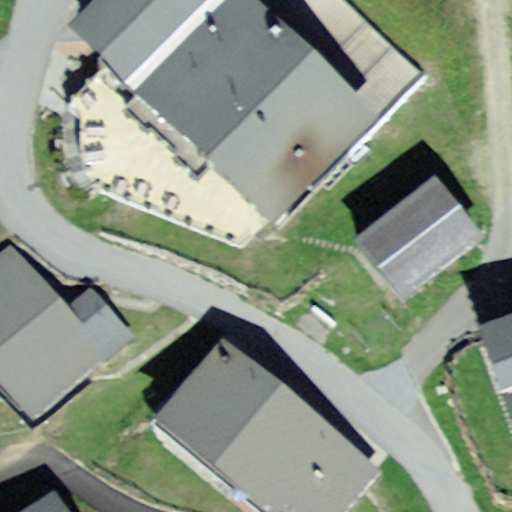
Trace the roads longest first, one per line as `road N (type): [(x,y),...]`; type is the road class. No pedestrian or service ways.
road 1 (residential): [(22,54),(6,144),(19,207),(76,254),(247,315),(374,413),(448,491),(456,511)]
road 2 (track): [(374,413),(471,307),(503,226),(505,87),(491,0)]
road 3 (unclassified): [(136,511),(66,471),(15,468),(0,476)]
